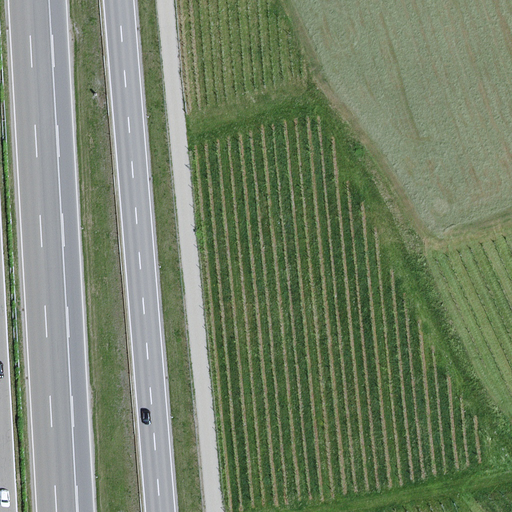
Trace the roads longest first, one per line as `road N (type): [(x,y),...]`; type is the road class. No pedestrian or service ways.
road 1 (track): [(212,511),(166,0)]
road 2 (primary): [(160,511),(118,0)]
road 3 (motorway): [(59,511),(31,0)]
